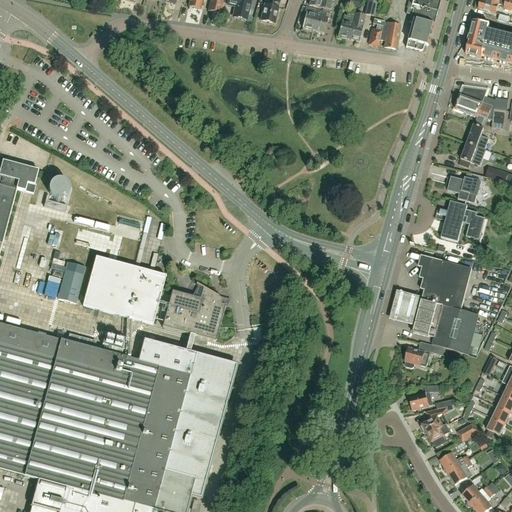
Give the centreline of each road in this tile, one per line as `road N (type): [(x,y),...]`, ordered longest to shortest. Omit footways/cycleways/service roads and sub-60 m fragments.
road 1 (tertiary): [(269,226),(81,63)]
road 2 (secondary): [(321,502),(379,276)]
road 3 (residential): [(281,45),(127,24),(110,30),(81,63)]
road 4 (secondary): [(384,259),(441,69)]
road 5 (residential): [(410,64),(281,45)]
